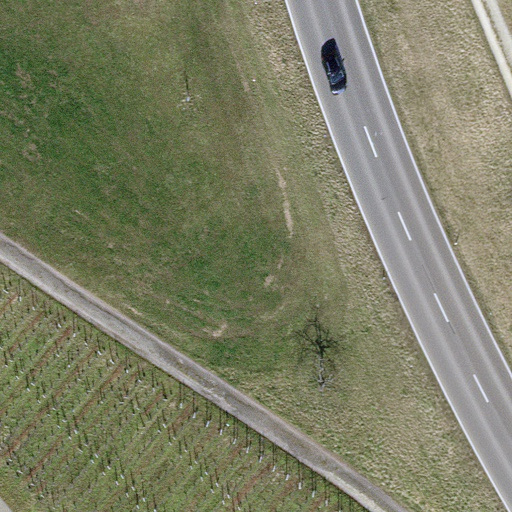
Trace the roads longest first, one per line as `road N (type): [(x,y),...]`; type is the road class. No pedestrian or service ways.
road 1 (primary): [(328,0),(425,273),(511,439)]
road 2 (track): [(0,244),(210,391),(348,472),(392,511)]
